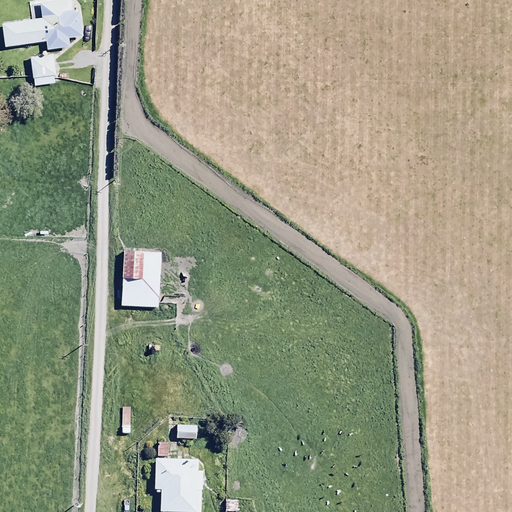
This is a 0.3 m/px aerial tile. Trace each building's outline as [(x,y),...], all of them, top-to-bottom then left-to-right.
[(0,25),(4,48),(44,42),(46,51),(68,48),(67,40),(81,38),(76,4),(70,5),(70,0),(38,5),(41,20),(0,25)] [(53,77),(54,77),(52,56),(29,58),(31,80),(33,80),(34,87),(53,85),(53,77)] [(157,310),(159,255),(122,253),(119,308),(157,310)] [(194,441),(194,439),(202,440),(202,434),(194,434),(194,428),(176,427),(176,441),(194,441)] [(166,444),(157,445),(157,458),(167,458),(166,444)] [(197,462),(154,461),(153,491),(155,491),(155,494),(160,494),(158,511),(200,511),(202,473),(197,473),(197,462)] [(236,511),(237,501),(224,501),(224,511),(236,511)]
